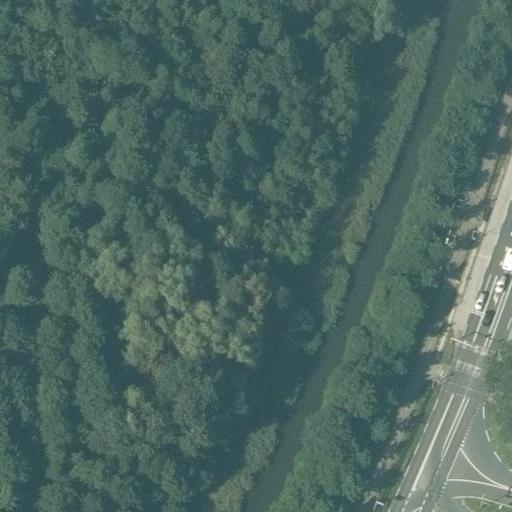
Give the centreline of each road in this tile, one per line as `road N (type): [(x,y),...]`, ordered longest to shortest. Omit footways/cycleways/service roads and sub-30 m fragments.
road 1 (unknown): [(395,0),(395,28),(264,365),(195,511)]
road 2 (secondary): [(511,255),(435,455)]
